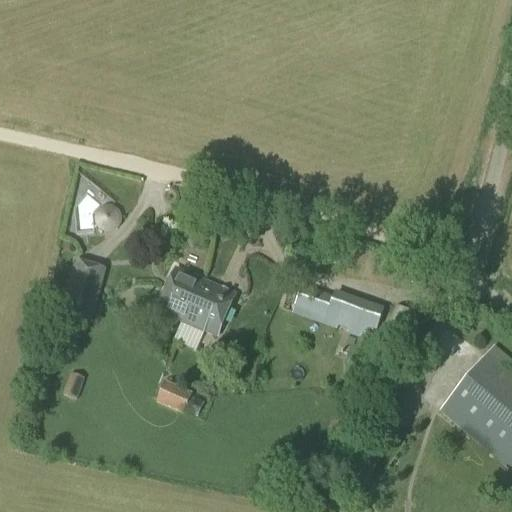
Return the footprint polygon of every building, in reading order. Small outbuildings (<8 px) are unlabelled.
[(176,272),(158,314),(183,325),(184,323),(217,337),(234,297),(176,272)] [(91,325),(99,296),(68,287),(60,317),(91,325)] [(335,300),(303,289),(293,316),(337,331),(338,328),(351,332),(350,336),(373,344),(384,312),(336,295),(335,300)] [(389,387),(421,320),(396,307),(363,375),(389,387)] [(511,474),(511,365),(493,350),(440,414),(511,474)] [(77,402),(84,381),(70,376),(63,397),(77,402)] [(192,395),(166,384),(157,405),(183,416),(184,415),(197,420),(203,404),(191,399),(192,395)]
